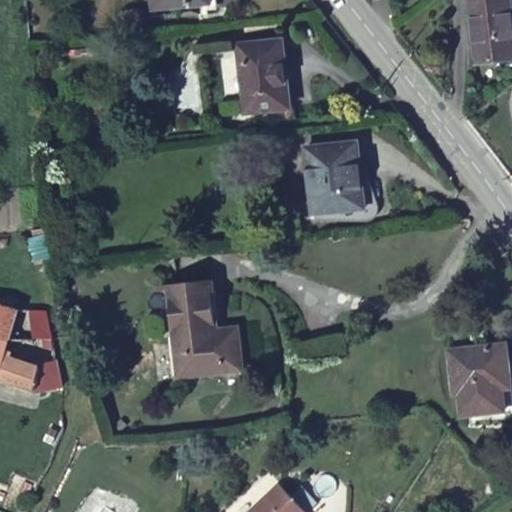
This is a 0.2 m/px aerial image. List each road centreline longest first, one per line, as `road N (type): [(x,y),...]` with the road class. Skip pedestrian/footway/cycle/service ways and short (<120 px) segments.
road 1 (secondary): [(511,219),(344,0)]
road 2 (track): [(36,511),(73,415),(66,344)]
